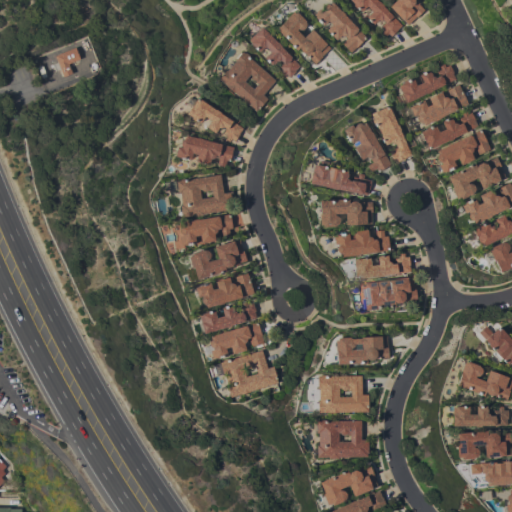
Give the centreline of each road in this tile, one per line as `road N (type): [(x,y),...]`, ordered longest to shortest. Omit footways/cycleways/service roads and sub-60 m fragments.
road 1 (residential): [(283,279),(251,194),(266,134),(300,105),(464,31)]
road 2 (residential): [(423,511),(403,484),(391,441),(394,400),(438,319),(441,298),(421,218)]
road 3 (primary): [(134,460),(0,205)]
road 4 (primary): [(0,278),(132,511)]
road 5 (residential): [(511,123),(449,0)]
